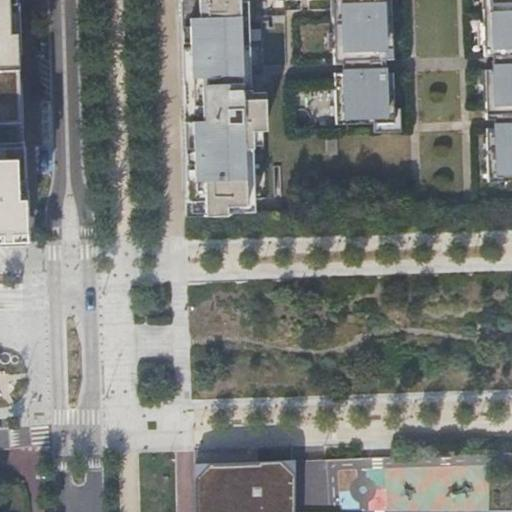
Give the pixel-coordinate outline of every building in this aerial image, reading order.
[(0,0),(0,241),(21,241),(13,0),(0,0)] [(220,0),(179,1),(179,19),(221,17),(220,0)] [(337,0),(338,17),(331,17),(333,63),(340,63),(341,73),(333,73),(335,125),(393,123),(391,73),(383,73),(383,60),(391,59),(388,0),(337,0)] [(511,0),(480,0),(483,56),(490,56),(511,55),(511,0)] [(179,19),(182,105),(223,103),(223,98),(239,98),(239,92),(248,91),(246,16),(221,17),(179,19)] [(511,55),(490,56),(490,69),(511,68),(511,55)] [(511,68),(490,69),(483,70),(485,120),(492,120),(492,128),(485,129),(487,181),(511,180),(511,68)] [(332,118),(333,92),(308,92),(307,117),(332,118)] [(223,103),(182,105),(183,122),(224,121),(224,111),(223,103)] [(224,121),(183,122),(185,200),(208,199),(209,204),(225,204),(252,203),(250,120),(239,120),(238,111),(224,111),(224,121)] [(208,199),(185,200),(186,217),(225,216),(225,204),(209,204),(208,199)] [(294,511),(294,459),(194,463),(194,511),(294,511)]
